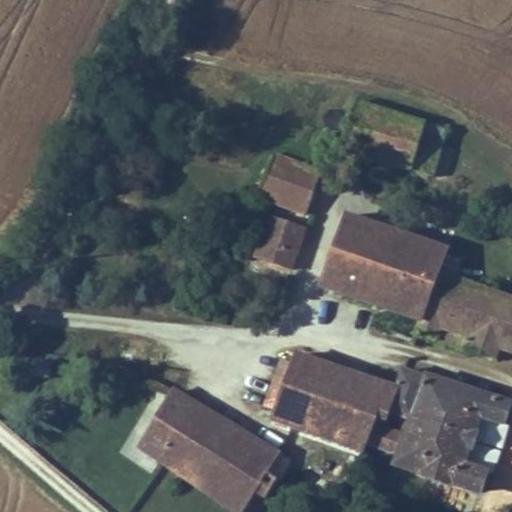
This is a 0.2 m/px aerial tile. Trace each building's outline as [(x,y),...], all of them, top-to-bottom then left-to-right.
[(404,122),(327,96),(313,136),(392,164),(404,122)] [(299,164),(260,150),(247,191),(286,204),(299,164)] [(298,271),(404,309),(415,277),(427,241),(428,238),(323,200),(298,271)] [(281,218),(247,206),(235,241),(271,252),(281,218)] [(445,246),(427,241),(415,277),(432,282),(438,270),(445,246)] [(511,296),(438,270),(432,282),(415,277),(404,309),(401,317),(476,342),(480,335),(501,343),(498,350),(511,355),(511,296)] [(343,442),(346,435),(373,378),(275,342),(271,352),(260,350),(246,398),(255,400),(250,412),(343,442)] [(373,378),(346,435),(380,447),(380,456),(458,482),(463,463),(445,457),(462,411),(479,416),(487,393),(383,357),(373,378)] [(30,377),(51,377),(51,359),(31,358),(30,377)] [(265,451),(168,378),(128,431),(223,507),(240,488),(252,469),(265,451)] [(276,460),(265,451),(252,469),(263,476),(276,460)] [(252,469),(240,488),(251,496),(263,476),(252,469)]
